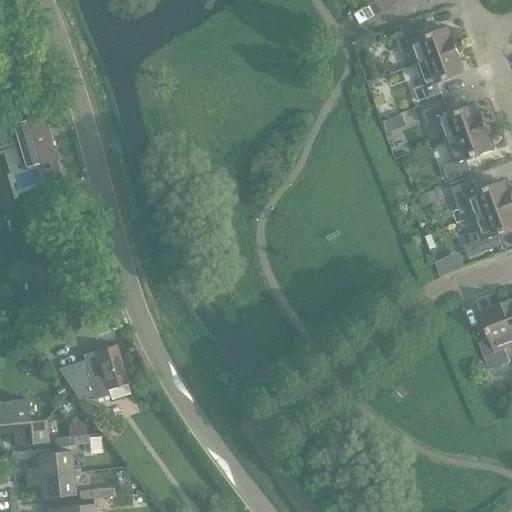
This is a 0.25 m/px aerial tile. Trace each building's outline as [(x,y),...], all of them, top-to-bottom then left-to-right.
[(380,0),(378,1),(384,12),(393,7),(389,0),(380,0)] [(384,12),(378,1),(369,6),(375,17),(384,12)] [(417,64),(457,50),(448,27),(421,38),(417,26),(394,35),(402,55),(412,51),(417,64)] [(457,50),(417,64),(425,85),(414,89),(419,102),(441,93),(437,82),(465,72),(457,50)] [(446,141),(485,126),(477,104),(449,114),(445,103),(423,111),(427,124),(438,120),(446,141)] [(53,182),(61,179),(54,160),(56,159),(42,115),(24,120),(21,110),(5,115),(23,170),(39,164),(45,183),(33,186),(39,206),(58,200),(53,182)] [(401,115),(384,121),(388,132),(405,126),(401,115)] [(485,126),(446,141),(453,162),(443,166),(447,179),(470,170),(466,159),(493,149),(485,126)] [(474,218),(511,203),(511,199),(505,181),(478,191),(474,180),(451,188),(455,201),(466,197),(474,218)] [(511,203),(474,218),(479,231),(468,235),(471,243),(464,246),(468,258),(498,247),(494,236),(511,229),(511,203)] [(447,256),(435,261),(440,273),(452,269),(447,256)] [(511,299),(502,304),(511,330),(511,299)] [(511,344),(511,330),(502,304),(480,312),(490,339),(479,344),(492,380),(504,375),(500,365),(509,362),(504,348),(511,344)] [(107,390),(127,384),(115,345),(83,356),(88,373),(100,369),(107,390)] [(63,375),(73,393),(91,383),(81,365),(63,375)] [(0,425),(27,423),(27,422),(25,400),(0,402),(0,425)] [(0,425),(0,434),(11,434),(13,446),(46,443),(44,420),(27,422),(27,423),(0,425)] [(55,438),(56,447),(89,444),(88,435),(55,438)] [(25,478),(71,473),(69,451),(36,454),(37,467),(24,469),(25,478)] [(71,473),(25,478),(26,487),(39,486),(41,499),(73,496),(71,473)] [(112,497),(112,496),(118,495),(117,488),(78,491),(79,500),(112,497)]
